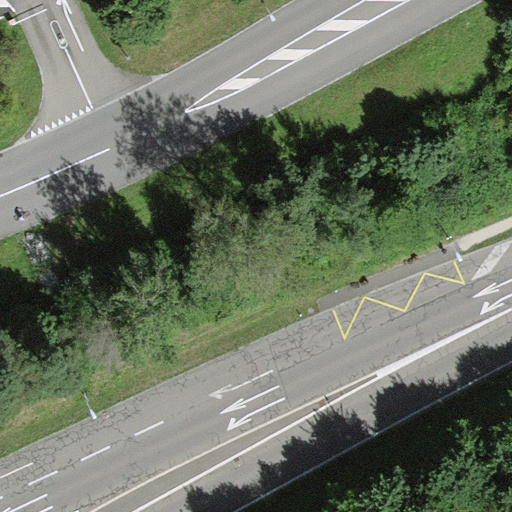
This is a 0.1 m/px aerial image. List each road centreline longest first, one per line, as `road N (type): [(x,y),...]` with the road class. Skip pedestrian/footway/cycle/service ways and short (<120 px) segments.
road 1 (secondary): [(91,511),(511,303)]
road 2 (unclassified): [(0,190),(196,102),(375,0)]
